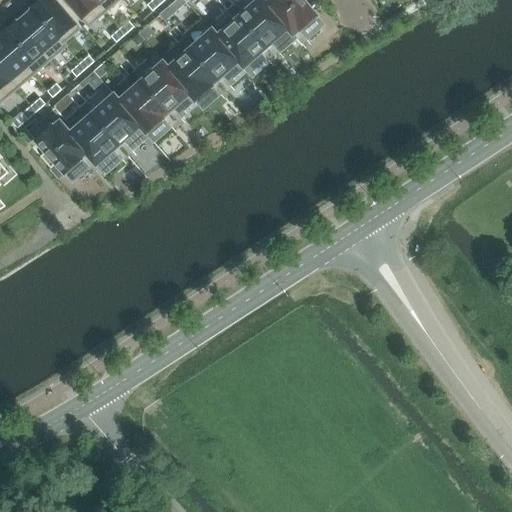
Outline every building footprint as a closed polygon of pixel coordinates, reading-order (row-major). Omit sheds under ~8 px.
[(33,11),(63,45),(80,31),(53,0),(43,0),(32,10),(32,11),(33,11)] [(63,0),(89,29),(106,14),(93,0),(63,0)] [(93,0),(106,14),(122,0),(93,0)] [(162,5),(157,0),(154,0),(147,6),(153,13),(162,5)] [(183,0),(178,0),(168,9),(174,15),(187,4),(186,4),(183,0)] [(292,37),(299,32),(271,1),(267,4),(263,0),(259,0),(239,17),(267,49),(287,31),(292,37)] [(299,32),(299,33),(317,17),(308,7),(301,0),(270,0),(271,1),(299,32)] [(62,46),(63,45),(33,11),(32,11),(17,24),(17,25),(49,63),(65,49),(62,46)] [(243,70),(267,49),(239,17),(235,13),(213,32),(240,62),(238,64),(243,70)] [(129,22),(120,30),(125,37),(134,29),(129,22)] [(0,37),(0,39),(33,77),(49,63),(17,25),(17,24),(17,23),(0,37)] [(148,26),(139,34),(144,41),(154,32),(148,26)] [(125,37),(120,30),(111,38),(116,44),(125,37)] [(190,50),(218,82),(238,64),(240,62),(213,32),(212,31),(190,50)] [(144,41),(139,34),(131,41),(136,45),(140,46),(145,42),(144,41)] [(0,39),(0,71),(17,91),(33,77),(0,39)] [(190,50),(168,69),(191,94),(189,97),(195,103),(213,88),(212,87),(218,82),(190,50)] [(80,65),(85,71),(94,63),(89,57),(80,65)] [(191,94),(168,69),(163,63),(141,83),(169,114),(189,97),(191,94)] [(77,79),(85,71),(80,65),(71,72),(77,79)] [(0,105),(17,91),(0,71),(0,105)] [(85,81),(79,86),(82,90),(89,85),(85,81)] [(169,114),(141,83),(120,102),(142,127),(140,129),(146,136),(164,120),(163,119),(169,114)] [(62,92),(56,85),(47,93),(53,99),(62,92)] [(142,127),(120,102),(114,96),(92,115),(120,146),(140,129),(142,127)] [(39,99),(31,107),(36,114),(45,106),(39,99)] [(61,102),(54,108),(60,115),(67,109),(61,102)] [(36,114),(31,107),(22,115),(28,121),(36,114)] [(87,154),(85,156),(96,168),(120,146),(92,115),(88,110),(66,130),(87,154)] [(81,159),(85,156),(87,154),(66,130),(60,123),(54,128),(53,127),(35,143),(64,176),(82,161),(81,159)] [(27,134),(23,138),(29,145),(33,141),(27,134)] [(0,210),(5,207),(0,201),(0,182),(10,174),(0,162),(0,210)]
